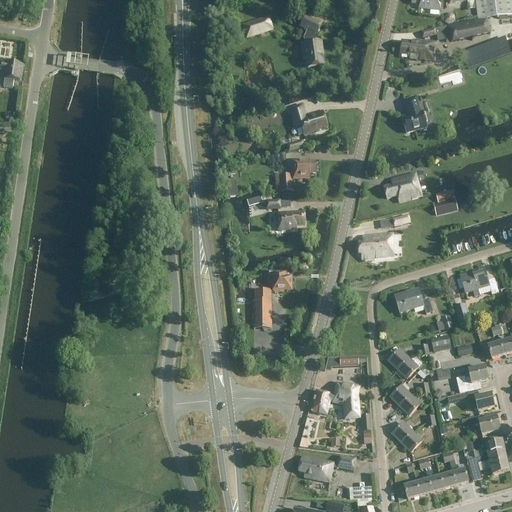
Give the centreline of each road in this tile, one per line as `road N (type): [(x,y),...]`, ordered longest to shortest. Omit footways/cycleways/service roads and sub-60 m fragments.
road 1 (unclassified): [(166,405),(175,313),(152,98),(129,72),(38,58)]
road 2 (unclassified): [(300,406),(392,0)]
road 3 (residential): [(385,511),(372,295),(511,246)]
road 4 (unclassified): [(0,321),(38,58)]
road 5 (primary): [(198,230),(181,0)]
road 6 (primary): [(228,399),(198,230)]
road 7 (primary): [(198,230),(212,401)]
